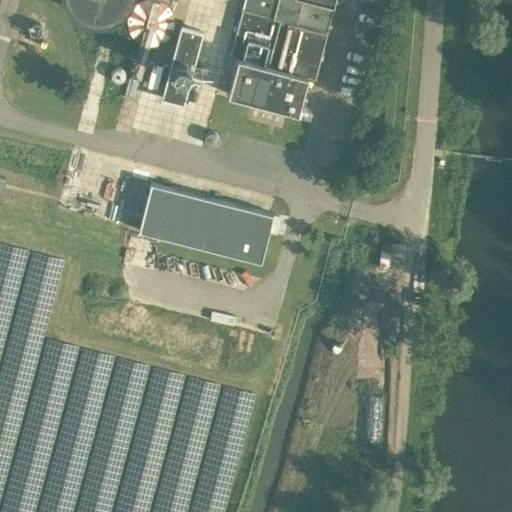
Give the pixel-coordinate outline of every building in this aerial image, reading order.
[(65,0),(68,3),(73,8),(79,12),(86,15),(93,17),(100,17),(107,16),(114,13),(120,10),(125,5),(128,0),(65,0)] [(242,0),(228,54),(237,56),(227,93),(297,112),(307,75),(314,77),(334,0),(242,0)] [(194,16),(171,119),(192,124),(215,21),(194,16)] [(50,101),(55,77),(15,69),(11,93),(50,101)] [(89,112),(101,115),(106,96),(94,93),(89,112)] [(0,188),(8,190),(12,176),(0,172),(0,188)] [(273,212),(150,181),(138,229),(260,260),(273,212)]
